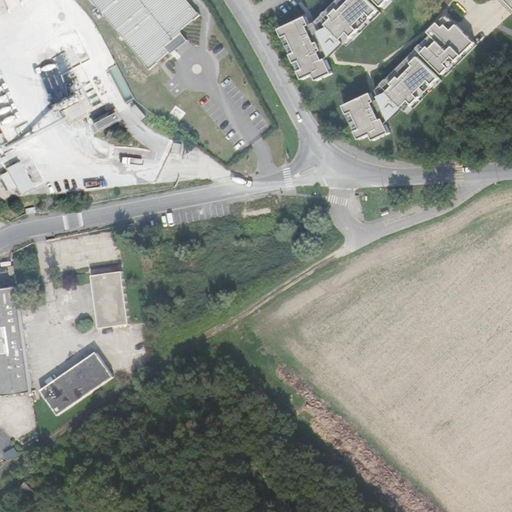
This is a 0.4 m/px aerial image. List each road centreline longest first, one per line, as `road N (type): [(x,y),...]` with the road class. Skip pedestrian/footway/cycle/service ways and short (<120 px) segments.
road 1 (track): [(362,238),(0,476)]
road 2 (unclassified): [(337,161),(294,180),(0,239)]
road 3 (tertiary): [(337,161),(309,136),(243,10)]
road 4 (tertiary): [(511,170),(393,176),(337,161)]
